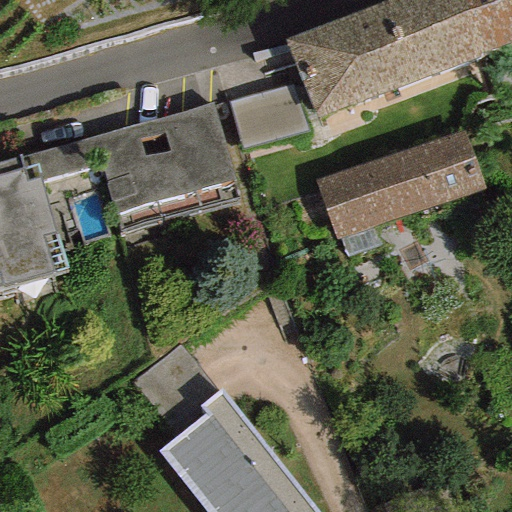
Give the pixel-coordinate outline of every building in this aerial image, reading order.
[(487,49),(471,0),(393,0),(284,42),(315,122),(487,49)] [(511,0),(471,0),(487,49),(511,41),(511,0)] [(304,132),(290,86),(227,104),(241,150),(304,132)] [(233,182),(211,103),(18,157),(25,182),(38,178),(39,184),(99,167),(113,215),(233,182)] [(462,133),(316,180),(335,239),(482,192),(462,133)] [(0,288),(64,271),(54,234),(39,184),(38,178),(25,182),(18,157),(0,162),(0,288)] [(213,392),(178,347),(132,382),(167,427),(197,406),(213,392)] [(204,415),(156,452),(202,511),(318,511),(219,390),(213,392),(197,406),(204,415)]
